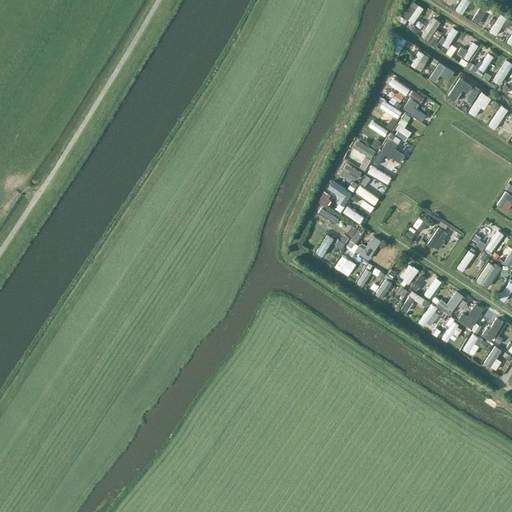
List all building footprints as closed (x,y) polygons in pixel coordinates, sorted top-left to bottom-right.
[(459,0),(454,9),(463,14),(470,1),(467,0),(459,0)] [(482,18),(486,8),(478,4),(471,20),(487,27),(489,21),(482,18)] [(416,5),(406,21),(412,24),(421,8),(416,5)] [(407,20),(397,14),(395,18),(405,24),(407,20)] [(451,27),(439,44),(445,48),(456,31),(451,27)] [(466,33),(460,40),(465,44),(471,36),(466,33)] [(433,45),(437,40),(432,37),(428,42),(433,45)] [(393,58),(401,41),(393,38),(385,54),(393,58)] [(462,55),(465,48),(457,45),(455,53),(462,55)] [(420,71),(423,62),(418,61),(421,53),(415,50),(409,67),(420,71)] [(468,62),(462,58),(459,63),(464,66),(468,62)] [(433,83),(443,67),(437,64),(427,79),(433,83)] [(426,76),(428,71),(422,68),(419,73),(426,76)] [(391,79),(387,85),(404,96),(408,91),(391,79)] [(463,91),(452,88),(449,99),(460,102),(463,91)] [(423,97),(413,90),(409,95),(420,102),(423,97)] [(477,97),(466,113),(473,117),(483,101),(477,97)] [(398,119),(402,113),(377,99),(374,106),(398,119)] [(493,130),(505,109),(498,105),(487,127),(493,130)] [(378,115),(381,109),(374,106),(371,111),(378,115)] [(393,138),(392,138),(391,142),(401,146),(408,130),(398,126),(393,138)] [(356,142),(354,147),(362,151),(364,146),(356,142)] [(368,167),(365,173),(386,184),(389,178),(368,167)] [(353,180),(347,188),(352,191),(357,184),(353,180)] [(324,191),(319,201),(326,206),(331,200),(328,198),(330,195),(324,191)] [(499,210),(506,213),(510,204),(503,201),(499,210)] [(374,207),(367,202),(364,207),(371,211),(374,207)] [(345,206),(341,212),(357,225),(362,219),(345,206)] [(409,230),(405,234),(410,238),(414,233),(409,230)] [(437,252),(445,234),(435,230),(427,248),(437,252)] [(472,239),(477,242),(480,237),(475,234),(472,239)] [(319,246),(328,251),(334,241),(325,236),(319,246)] [(449,243),(454,246),(458,241),(452,238),(449,243)] [(388,270),(397,255),(391,251),(382,266),(388,270)] [(489,255),(484,252),(480,258),(485,262),(489,255)] [(487,290),(500,270),(486,261),(474,282),(487,290)] [(412,285),(418,289),(421,285),(415,281),(412,285)] [(511,286),(507,283),(495,299),(501,303),(511,289),(511,286)] [(407,290),(401,286),(397,292),(403,296),(407,290)] [(409,293),(398,310),(405,315),(412,303),(419,307),(423,301),(409,293)] [(449,315),(444,312),(440,317),(445,320),(449,315)] [(488,321),(485,330),(496,334),(499,325),(488,321)] [(448,340),(455,325),(447,322),(440,336),(448,340)] [(488,342),(484,349),(488,351),(492,345),(488,342)] [(494,348),(482,363),(488,369),(497,357),(499,359),(502,354),(494,348)]
